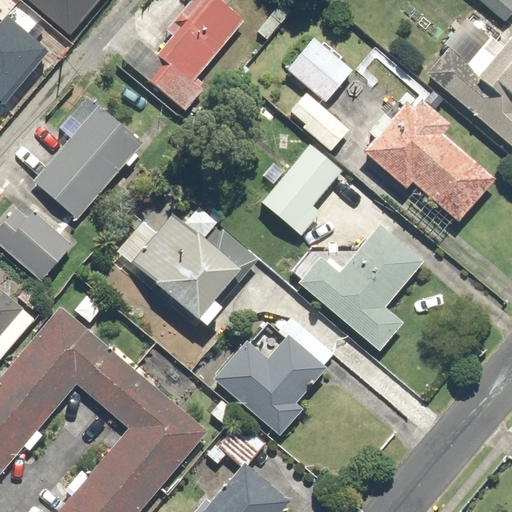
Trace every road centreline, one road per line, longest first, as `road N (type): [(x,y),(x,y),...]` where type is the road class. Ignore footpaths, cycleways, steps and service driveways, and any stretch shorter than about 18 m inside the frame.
road 1 (unknown): [(0,153),(131,0)]
road 2 (residential): [(511,372),(394,511)]
